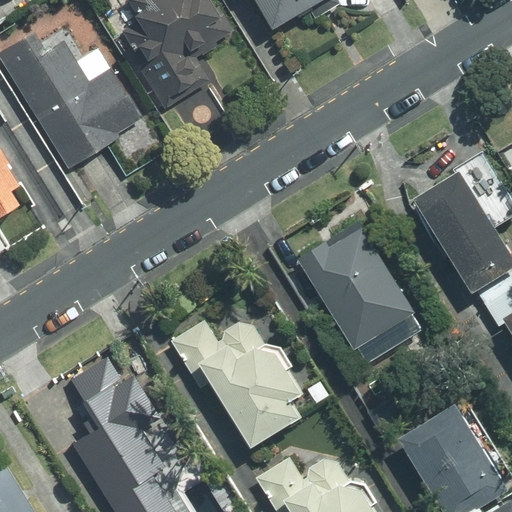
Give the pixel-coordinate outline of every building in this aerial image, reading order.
[(229,26),(211,0),(121,0),(139,28),(119,41),(164,110),(206,82),(187,53),(229,26)] [(243,0),(267,38),(328,0),(243,0)] [(24,28),(0,44),(0,70),(67,168),(142,117),(98,53),(79,66),(62,41),(42,55),(24,28)] [(0,143),(0,220),(34,200),(0,143)] [(511,262),(453,168),(409,195),(472,296),(511,271),(511,262)] [(356,220),(293,258),(352,355),(415,317),(356,220)] [(196,311),(166,329),(245,456),(313,414),(269,344),(211,336),(196,311)] [(511,312),(497,321),(511,346),(511,312)] [(93,431),(69,446),(108,511),(170,511),(150,477),(163,470),(137,427),(147,421),(108,355),(63,382),(93,431)] [(511,511),(511,490),(455,396),(388,436),(434,511),(456,511),(465,507),(468,511),(511,511)] [(293,461),(259,480),(277,511),(371,511),(342,459),(304,480),(293,461)] [(23,511),(0,474),(0,511),(23,511)]
